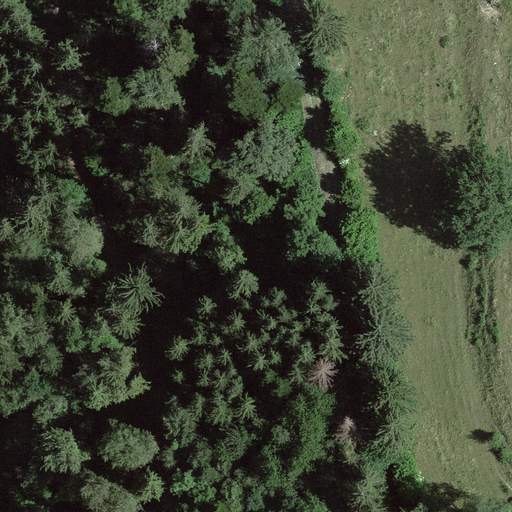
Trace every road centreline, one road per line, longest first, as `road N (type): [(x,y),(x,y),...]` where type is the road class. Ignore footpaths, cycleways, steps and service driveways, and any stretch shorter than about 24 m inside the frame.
road 1 (track): [(176,511),(66,82),(54,0)]
road 2 (track): [(390,511),(288,0)]
